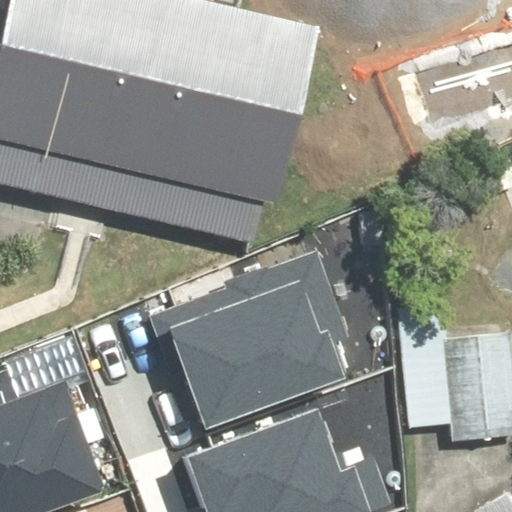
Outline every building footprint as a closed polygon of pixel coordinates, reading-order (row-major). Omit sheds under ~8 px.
[(321,32),(189,0),(0,0),(0,180),(249,240),(258,205),(278,210),(321,32)] [(175,319),(205,412),(339,370),(325,324),(308,329),(293,282),(175,319)] [(511,318),(431,317),(430,435),(511,436),(511,318)] [(0,511),(19,511),(109,481),(72,380),(16,400),(8,378),(0,381),(0,511)] [(187,446),(207,511),(347,511),(366,506),(352,462),(328,470),(308,408),(187,446)] [(511,511),(511,487),(469,511),(511,511)]
